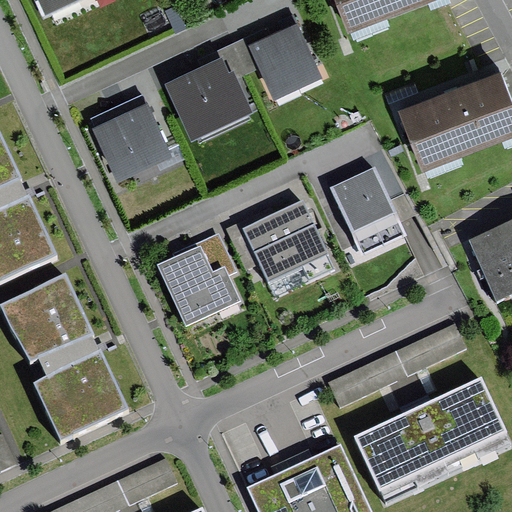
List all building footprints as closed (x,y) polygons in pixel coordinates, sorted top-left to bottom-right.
[(339,0),(348,24),(412,0),(339,0)] [(280,23),(285,32),(270,39),(266,29),(234,44),(245,69),(259,62),(271,88),(317,67),(294,17),(280,23)] [(232,75),(245,69),(234,44),(204,57),(209,67),(172,85),(194,131),(246,107),(232,75)] [(511,109),(498,74),(403,111),(422,163),(511,128),(511,109)] [(111,113),(93,121),(96,128),(95,128),(115,171),(133,163),(135,168),(155,159),(153,154),(168,147),(148,104),(147,104),(144,97),(128,105),(131,112),(114,120),(111,113)] [(0,285),(59,258),(30,197),(25,199),(19,187),(24,184),(0,132),(0,285)] [(389,201),(374,169),(330,190),(356,245),(415,216),(405,193),(389,201)] [(334,271),(302,203),(277,215),(273,207),(226,229),(246,272),(259,266),(268,285),(302,269),(308,283),(334,271)] [(511,297),(511,226),(470,244),(497,304),(511,297)] [(235,273),(220,241),(161,269),(185,321),(234,298),(225,278),(235,273)] [(40,361),(47,378),(33,384),(61,445),(131,412),(103,352),(98,354),(90,338),(95,336),(67,275),(0,305),(0,313),(25,368),(40,361)] [(466,350),(455,325),(328,384),(340,409),(466,350)] [(380,495),(507,436),(481,382),(354,441),(380,495)] [(0,474),(17,466),(2,434),(0,434),(0,474)] [(370,511),(340,447),(247,491),(256,511),(370,511)] [(166,458),(50,511),(118,511),(178,484),(166,458)]
